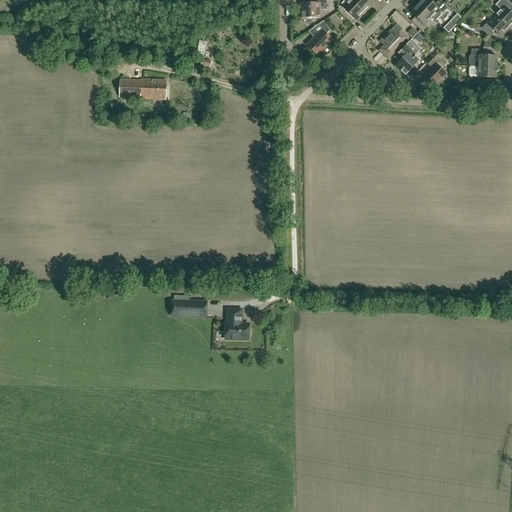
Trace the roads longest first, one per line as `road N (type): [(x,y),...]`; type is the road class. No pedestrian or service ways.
road 1 (unknown): [(263,302),(289,289),(297,107)]
road 2 (unclassified): [(507,106),(340,98),(327,80)]
